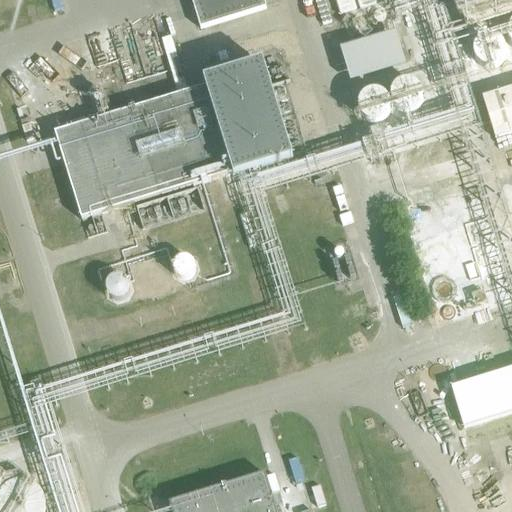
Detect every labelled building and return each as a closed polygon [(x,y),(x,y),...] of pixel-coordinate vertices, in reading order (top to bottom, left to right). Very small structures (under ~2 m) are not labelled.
[(267,9),(264,0),(192,0),(201,29),(267,9)] [(338,0),(341,13),(358,8),(356,1),(349,3),(347,0),(338,0)] [(397,32),(340,49),(350,82),(407,65),(397,32)] [(504,58),(504,57),(502,52),(500,47),(495,43),(489,42),(483,42),(478,45),(474,51),(472,57),(473,63),(475,67),(479,71),(482,72),(486,73),(489,73),(493,72),(498,69),(502,64),(504,58)] [(293,156),(264,60),(213,75),(216,86),(56,135),(82,221),(293,156)] [(427,103),(427,102),(426,96),(423,91),(420,89),(416,87),(410,86),(405,87),(399,91),(396,96),(394,103),(396,109),(399,114),(404,117),(409,119),(411,119),(417,117),(423,114),(426,109),(427,103)] [(511,89),(483,99),(496,141),(511,135),(511,89)] [(391,109),(390,103),(387,98),(381,94),(375,93),(368,94),(363,98),(361,102),(359,108),(360,114),(363,119),(366,122),(369,124),(373,125),(376,125),(380,124),(385,121),(389,115),(391,109)] [(206,213),(199,190),(137,209),(144,232),(206,213)] [(204,279),(203,273),(201,269),(196,266),(192,265),(186,265),(182,268),(179,272),(177,277),(178,284),(180,288),(185,291),(189,292),(195,291),(200,289),(203,284),(204,279)] [(167,291),(167,290),(165,284),(162,280),(158,277),(151,276),(147,277),(142,281),(140,286),(139,291),(140,296),(144,301),(148,303),(154,304),(159,303),(163,300),(166,295),(167,291)] [(127,303),(127,302),(126,296),(124,292),(119,289),(115,288),(110,288),(105,291),(101,295),(100,302),(100,306),(103,311),(108,314),(112,316),(119,315),(123,312),(126,308),(127,303)] [(511,370),(452,390),(465,430),(511,414),(511,370)] [(266,475),(172,505),(173,511),(277,511),(278,511),(285,509),(281,498),(274,501),(266,475)] [(44,511),(45,510),(45,505),(45,500),(43,496),(41,491),(37,488),(33,485),(29,483),(24,482),(19,481),(14,482),(10,484),(5,487),(2,490),(0,493),(0,511),(44,511)]
